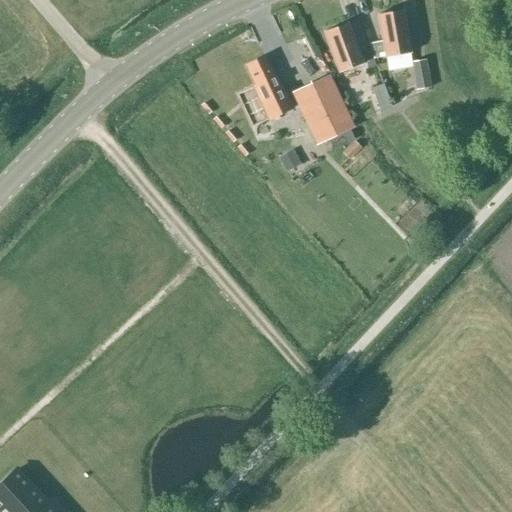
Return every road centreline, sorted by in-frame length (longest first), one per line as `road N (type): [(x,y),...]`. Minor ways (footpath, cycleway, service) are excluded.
road 1 (track): [(420,511),(80,117)]
road 2 (tertiary): [(0,199),(116,84),(199,27),(256,0)]
